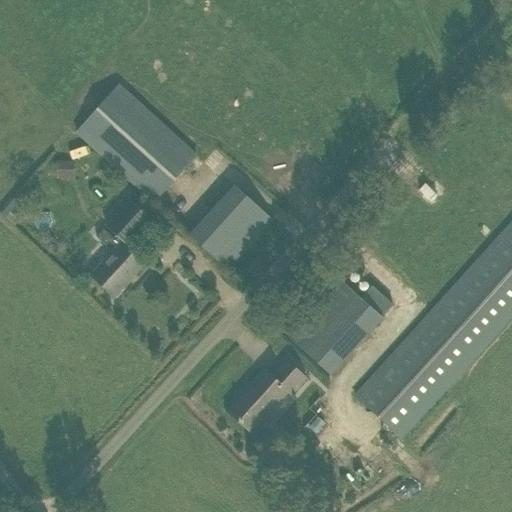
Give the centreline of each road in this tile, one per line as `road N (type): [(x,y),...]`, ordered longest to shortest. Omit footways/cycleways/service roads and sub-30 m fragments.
road 1 (track): [(242,309),(502,32)]
road 2 (unclassified): [(51,511),(242,309)]
